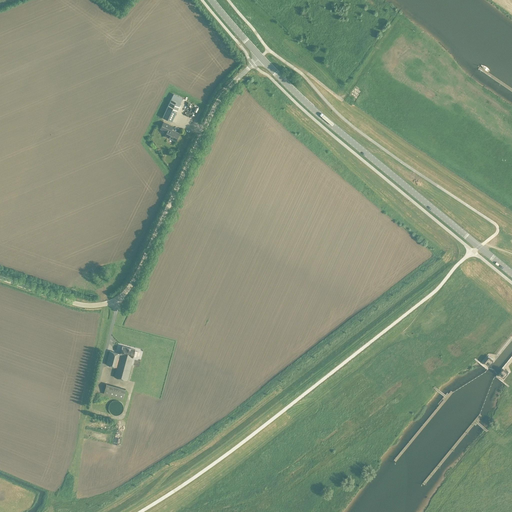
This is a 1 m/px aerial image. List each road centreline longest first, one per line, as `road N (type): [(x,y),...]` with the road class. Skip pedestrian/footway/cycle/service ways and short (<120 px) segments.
road 1 (unclassified): [(0,278),(81,304),(125,292),(214,106),(260,57)]
road 2 (secondary): [(511,274),(260,57)]
